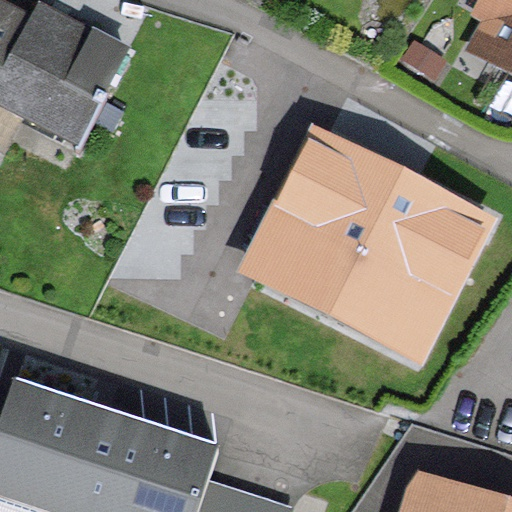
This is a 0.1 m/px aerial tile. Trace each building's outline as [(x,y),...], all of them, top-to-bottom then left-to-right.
[(511,0),(494,0),(488,11),(505,20),(487,53),(511,66),(511,0)] [(0,82),(30,23),(0,7),(0,82)] [(63,23),(56,36),(30,23),(0,82),(0,104),(79,145),(75,153),(78,155),(104,102),(101,100),(124,54),(63,23)] [(390,324),(425,343),(479,237),(323,157),(269,263),(305,281),(300,291),(385,334),(390,324)] [(270,511),(205,491),(217,454),(212,456),(16,393),(13,388),(0,429),(0,503),(27,511),(270,511)] [(464,511),(421,499),(417,511),(511,511),(511,509),(494,504),(491,511),(464,511)]
